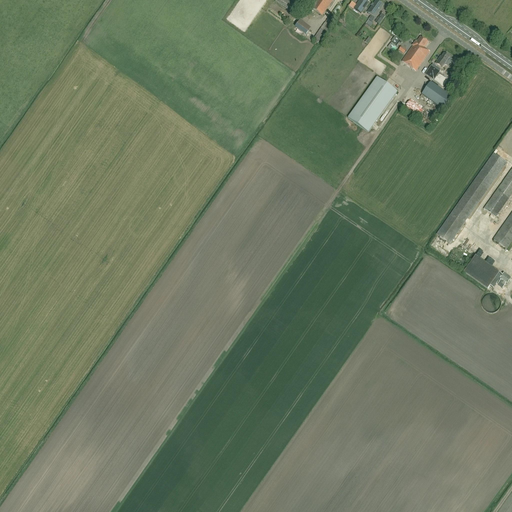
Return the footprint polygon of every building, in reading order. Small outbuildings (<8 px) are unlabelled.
[(294,0),(275,0),(275,1),(292,13),(299,3),(294,0)] [(317,0),(312,8),(322,16),(333,0),(317,0)] [(368,2),(365,0),(360,0),(354,9),(360,13),(368,2)] [(371,15),(371,16),(375,18),(384,6),(383,5),(383,4),(381,3),(380,3),(377,1),(368,13),(368,15),(370,16),(371,15)] [(301,17),(294,24),(304,33),(311,27),(301,17)] [(416,72),(430,52),(424,48),(428,42),(421,38),(417,43),(416,42),(413,46),(402,62),(416,72)] [(436,63),(439,65),(443,67),(450,57),(444,54),(442,57),(441,57),(436,63)] [(434,67),(428,76),(436,81),(442,73),(434,67)] [(348,119),(368,133),(397,92),(377,78),(348,119)] [(443,110),(452,97),(431,82),(422,95),(443,110)] [(450,244),(507,163),(494,153),(436,234),(450,244)] [(496,218),(511,195),(511,168),(483,209),(496,218)] [(507,249),(511,241),(511,213),(493,240),(507,249)] [(511,278),(511,277),(505,272),(501,278),(502,279),(500,282),(505,285),(507,283),(508,283),(511,278)]
